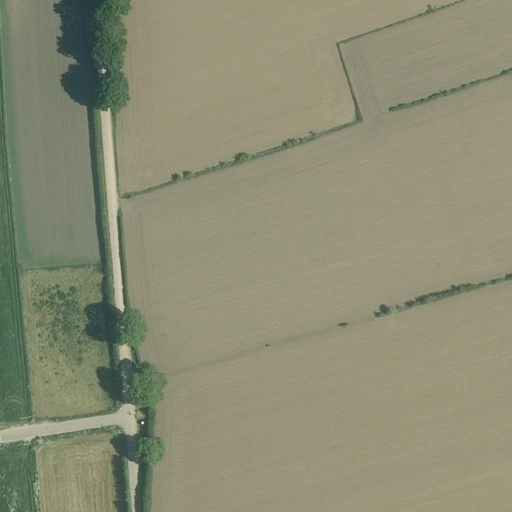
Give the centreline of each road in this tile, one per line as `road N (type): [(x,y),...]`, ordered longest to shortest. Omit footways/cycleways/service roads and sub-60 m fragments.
road 1 (tertiary): [(128,417),(97,0)]
road 2 (tertiary): [(0,437),(128,417)]
